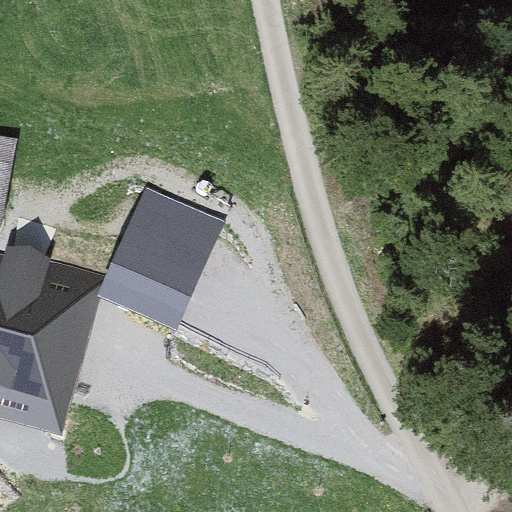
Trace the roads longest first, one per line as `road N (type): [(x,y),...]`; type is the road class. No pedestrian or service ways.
road 1 (track): [(434,477),(331,260),(265,0)]
road 2 (track): [(451,511),(434,477),(93,353)]
